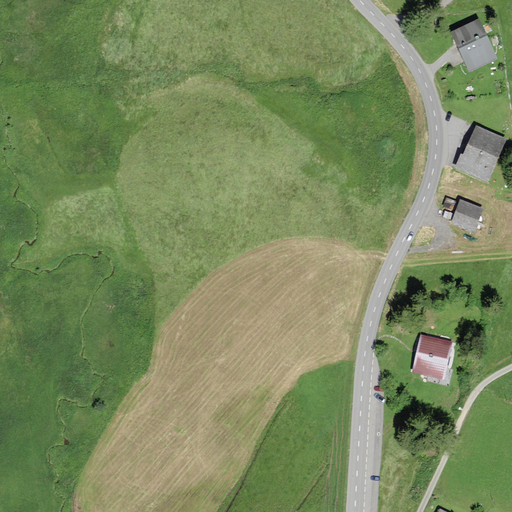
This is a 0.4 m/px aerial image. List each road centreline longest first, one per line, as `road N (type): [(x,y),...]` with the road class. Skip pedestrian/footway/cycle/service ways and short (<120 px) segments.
road 1 (primary): [(354,511),(366,338),(429,184),(437,139),(419,69),(359,0)]
road 2 (track): [(511,367),(476,391),(421,511)]
road 3 (track): [(511,254),(393,259)]
